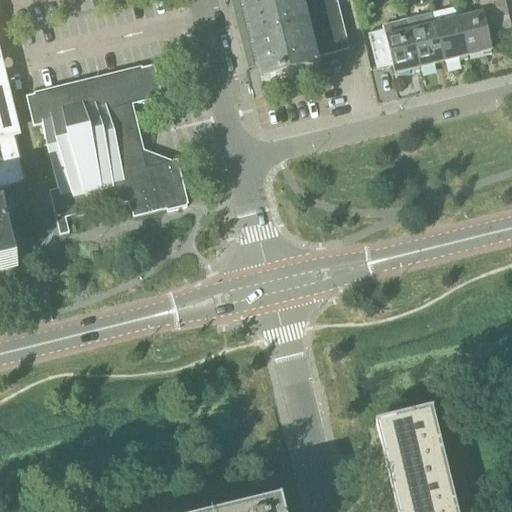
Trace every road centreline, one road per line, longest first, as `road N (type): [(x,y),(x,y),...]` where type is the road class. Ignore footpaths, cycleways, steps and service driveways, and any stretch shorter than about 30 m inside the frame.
road 1 (residential): [(238,158),(511,91)]
road 2 (unclassified): [(327,511),(275,300)]
road 3 (tertiary): [(0,354),(147,318)]
road 4 (tertiary): [(147,318),(179,320),(275,300)]
road 5 (tertiary): [(268,273),(175,301),(147,318)]
road 6 (tertiary): [(395,258),(322,259),(268,273)]
road 7 (tertiary): [(275,300),(395,258)]
road 8 (tertiary): [(395,258),(511,229)]
